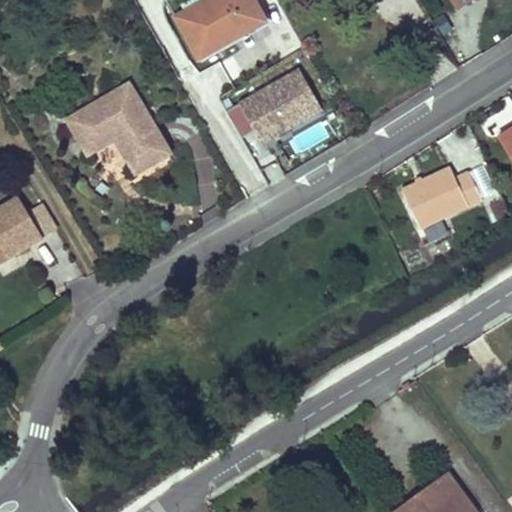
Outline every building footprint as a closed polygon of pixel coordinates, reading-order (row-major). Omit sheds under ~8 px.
[(254,0),(167,0),(201,58),(234,39),(231,34),(263,15),(254,0)] [(263,15),(231,34),(234,39),(266,21),(263,15)] [(226,109),(243,137),(255,130),(265,146),(325,109),(299,65),(226,109)] [(130,84),(70,119),(89,153),(115,138),(136,172),(169,152),(130,84)] [(511,167),(511,127),(493,141),(511,167)] [(424,235),(480,204),(466,178),(454,185),(447,173),(403,197),(424,235)] [(20,196),(0,207),(0,260),(44,235),(20,196)] [(511,370),(511,345),(478,344),(477,369),(511,370)] [(476,511),(448,472),(391,511),(476,511)]
